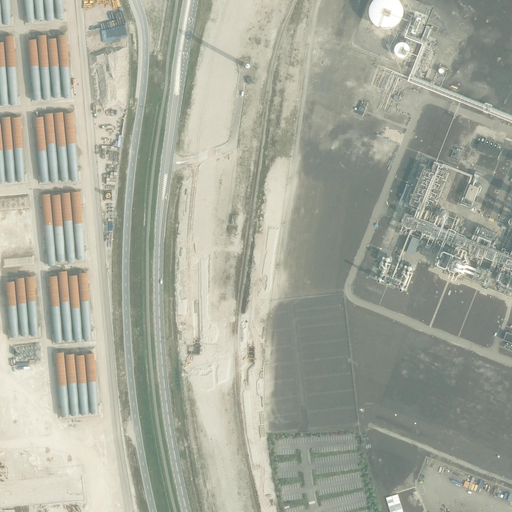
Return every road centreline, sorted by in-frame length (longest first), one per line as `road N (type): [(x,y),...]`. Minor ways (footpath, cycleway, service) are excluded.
road 1 (secondary): [(186,511),(158,303),(173,110)]
road 2 (unknown): [(511,484),(366,425),(273,423),(261,435)]
